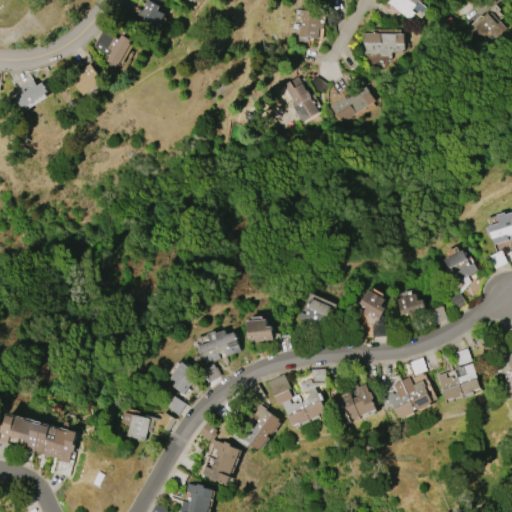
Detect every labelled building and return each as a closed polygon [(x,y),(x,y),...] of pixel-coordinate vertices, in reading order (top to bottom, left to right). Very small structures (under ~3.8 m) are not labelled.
[(147,0),(134,27),(156,38),(167,16),(157,11),(161,2),(156,0),(147,0)] [(409,19),(386,1),(386,0),(418,0),(411,10),(414,13),(409,19)] [(298,36),(302,10),(320,13),(319,23),(323,24),(322,29),(318,28),(317,39),(298,36)] [(468,32),(483,18),(482,16),(486,12),(496,23),(499,21),(506,28),(494,39),(488,31),(483,36),(481,34),(475,40),(468,32)] [(130,40),(128,43),(129,44),(118,64),(116,64),(115,66),(106,61),(109,56),(93,47),(102,30),(118,39),(121,35),(130,40)] [(362,33),(371,33),(371,31),(375,31),(375,33),(403,34),(403,50),(401,50),(401,52),(390,52),(390,56),(379,56),(379,53),(362,53),(362,33)] [(99,83),(82,95),(73,83),(80,77),(77,73),(90,64),(97,74),(94,77),(99,83)] [(292,107),(294,106),(291,102),(292,101),(283,84),(298,76),(306,91),(308,91),(311,97),(310,97),(318,112),(299,122),(292,107)] [(47,91),(45,92),(46,94),(26,106),(25,105),(22,107),(16,98),(21,95),(18,91),(30,83),(29,83),(33,80),(36,85),(42,82),(47,91)] [(328,106),(343,96),(345,99),(365,87),(373,101),(339,123),(328,106)] [(511,234),(506,236),(508,240),(493,244),(491,236),(487,237),(484,227),(498,223),(495,215),(504,212),(505,214),(511,212),(511,234)] [(443,260),(461,249),(470,265),(473,263),(478,270),(455,283),(451,275),(447,277),(444,270),(447,268),(443,260)] [(366,289),(384,299),(380,306),(384,308),(377,320),(362,311),(365,307),(358,304),(366,289)] [(396,300),(415,293),(417,300),(422,299),(427,314),(410,319),(408,314),(401,317),(396,300)] [(310,298),(330,306),(320,330),(297,320),(300,312),(304,314),(310,298)] [(246,321),(265,319),(266,326),(271,326),(273,340),(260,341),(260,343),(255,344),(254,337),(247,337),(246,321)] [(371,338),(386,336),(384,322),(370,324),(371,338)] [(196,346),(209,341),(207,334),(215,331),(216,333),(224,330),(226,335),(233,332),(240,351),(226,356),(223,350),(218,352),(220,358),(205,363),(202,355),(199,356),(196,346)] [(511,390),(508,393),(507,391),(505,393),(499,384),(498,385),(491,375),(500,368),(495,361),(509,351),(511,356),(511,390)] [(172,386),(175,382),(169,377),(181,362),(198,374),(193,381),(195,383),(192,386),(190,384),(183,394),(172,386)] [(473,392),(453,399),(453,397),(445,400),(437,375),(444,373),(446,378),(452,376),(453,378),(456,377),(457,377),(466,374),(464,366),(471,363),(477,378),(476,378),(479,388),(472,391),(473,392)] [(319,385),(314,387),(317,394),(319,393),(322,400),(320,401),(325,411),(318,414),(319,415),(299,424),(298,422),(291,426),(286,417),(287,416),(281,403),(277,405),(266,382),(283,374),(290,388),(288,389),(292,398),(289,400),(290,404),(295,402),(296,404),(305,400),(305,398),(309,396),(306,390),(303,392),(299,384),(310,379),(311,382),(311,370),(324,369),(325,385),(319,385)] [(408,376),(412,385),(422,380),(425,386),(424,386),(431,402),(429,402),(430,404),(417,411),(417,409),(413,411),(414,412),(401,419),(400,417),(398,418),(391,403),(387,405),(383,398),(387,397),(386,395),(392,392),(393,394),(397,392),(393,384),(408,376)] [(357,387),(365,384),(368,392),(370,391),(373,398),(371,399),(376,409),(368,413),(368,412),(350,420),(351,422),(343,425),(331,399),(349,391),(352,398),(360,395),(357,387)] [(185,403),(172,396),(166,407),(178,415),(185,403)] [(279,422),(271,434),(269,433),(267,436),(268,437),(260,449),(258,448),(257,449),(239,436),(245,426),(239,422),(248,409),(254,414),(261,405),(267,409),(266,410),(279,419),(278,421),(279,422)] [(149,419),(144,441),(125,436),(128,424),(120,422),(122,412),(149,419)] [(6,414),(68,432),(68,430),(77,432),(73,445),(75,445),(73,452),(71,452),(68,463),(60,461),(61,458),(55,457),(43,454),(44,454),(34,451),(33,454),(25,451),(27,442),(23,441),(24,439),(9,435),(7,443),(0,441),(0,436),(1,432),(0,432),(0,428),(1,425),(3,425),(6,414)] [(216,441),(216,440),(223,443),(224,441),(230,444),(229,446),(240,450),(237,458),(236,458),(229,476),(226,484),(216,480),(215,482),(209,479),(209,477),(200,474),(204,466),(211,469),(217,456),(214,455),(216,450),(211,448),(212,444),(198,432),(207,422),(217,430),(215,433),(217,435),(213,439),(216,441)] [(178,511),(181,500),(189,502),(190,497),(189,497),(190,493),(185,492),(188,483),(195,486),(196,484),(203,485),(202,487),(213,490),(211,499),(210,498),(206,511),(178,511)]
